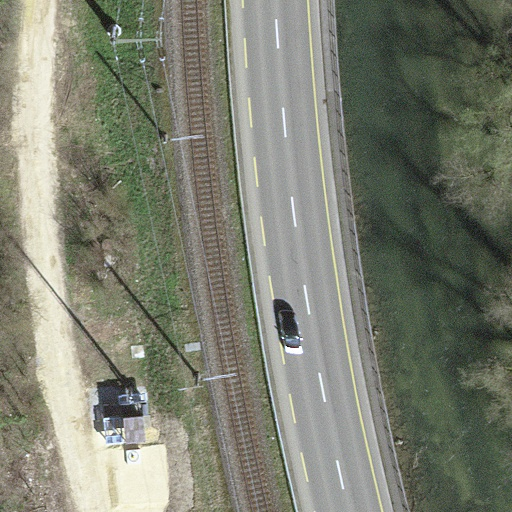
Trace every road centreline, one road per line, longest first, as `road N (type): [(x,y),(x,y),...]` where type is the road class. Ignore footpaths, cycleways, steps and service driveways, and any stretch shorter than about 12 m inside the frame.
road 1 (primary): [(349,511),(301,275),(274,0)]
road 2 (track): [(96,511),(60,385),(44,241),(43,0)]
